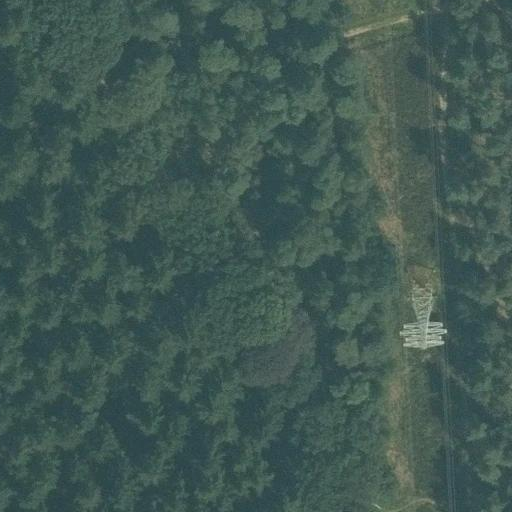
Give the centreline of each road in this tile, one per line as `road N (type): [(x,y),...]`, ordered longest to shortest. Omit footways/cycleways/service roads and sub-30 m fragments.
road 1 (track): [(355,511),(361,509),(68,0)]
road 2 (track): [(0,200),(128,114),(185,87),(454,0)]
